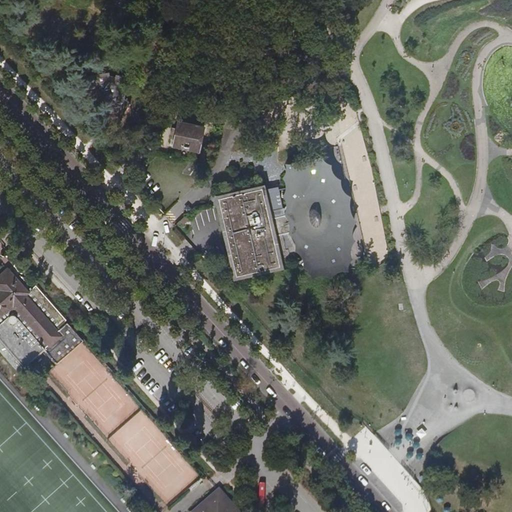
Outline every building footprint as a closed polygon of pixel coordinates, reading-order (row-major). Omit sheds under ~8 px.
[(103,107),(120,118),(131,103),(126,98),(126,93),(128,93),(131,77),(116,74),(115,76),(109,74),(109,72),(87,76),(91,96),(97,97),(99,101),(103,103),(103,107)] [(173,145),(198,150),(203,128),(178,123),(173,145)] [(231,251),(238,282),(256,278),(255,272),(280,266),(279,263),(293,260),(292,253),(299,252),(289,234),(293,233),(313,270),(344,264),(345,221),(342,205),(353,198),(330,147),(311,152),(314,166),(290,172),(289,214),(286,215),(284,208),(283,209),(283,207),(273,209),(273,211),(268,212),(262,188),(219,199),(220,206),(231,251)] [(0,337),(24,365),(47,344),(49,347),(61,336),(57,330),(68,320),(37,284),(27,292),(7,269),(0,275),(0,337)] [(237,511),(219,491),(195,511),(237,511)]
